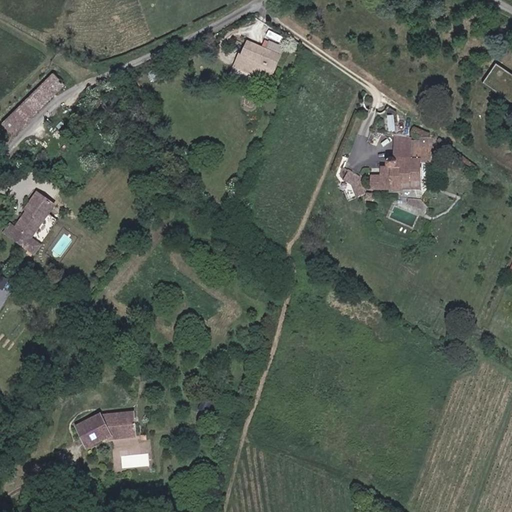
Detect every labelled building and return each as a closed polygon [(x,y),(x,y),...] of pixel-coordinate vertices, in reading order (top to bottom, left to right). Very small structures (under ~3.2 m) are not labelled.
[(238,66),(268,78),(273,67),(276,68),(281,54),(248,41),(238,66)] [(15,133),(65,83),(52,70),(2,120),(15,133)] [(384,118),(385,131),(396,133),(394,117),(384,118)] [(403,191),(403,189),(403,182),(424,182),(424,160),(431,160),(431,147),(435,147),(435,137),(411,137),(411,156),(401,156),(401,160),(401,168),(394,168),(382,168),(381,177),(372,177),(372,188),(391,188),(391,190),(403,191)] [(368,193),(361,177),(350,170),(344,179),(353,185),(360,197),(368,193)] [(29,211),(17,228),(12,224),(6,232),(36,254),(42,246),(32,238),(50,214),(50,213),(56,205),(39,192),(26,209),(29,211)] [(472,344),(465,339),(460,346),(467,351),(472,344)] [(104,413),(77,426),(90,449),(112,439),(139,436),(138,411),(104,413)]
